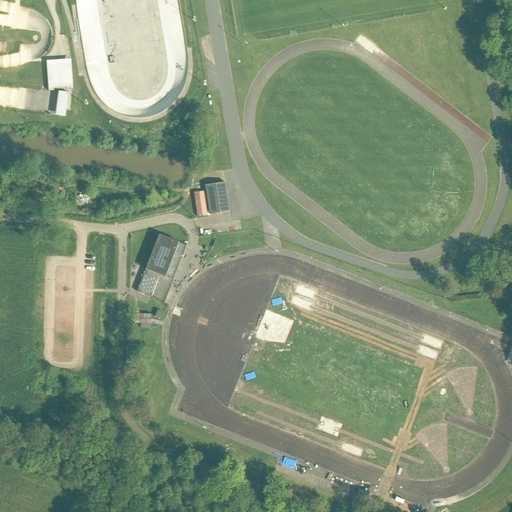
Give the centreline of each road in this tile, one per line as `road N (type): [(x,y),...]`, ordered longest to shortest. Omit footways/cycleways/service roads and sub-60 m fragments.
road 1 (unknown): [(246,204),(209,0)]
road 2 (unclassified): [(0,216),(122,230),(120,297)]
